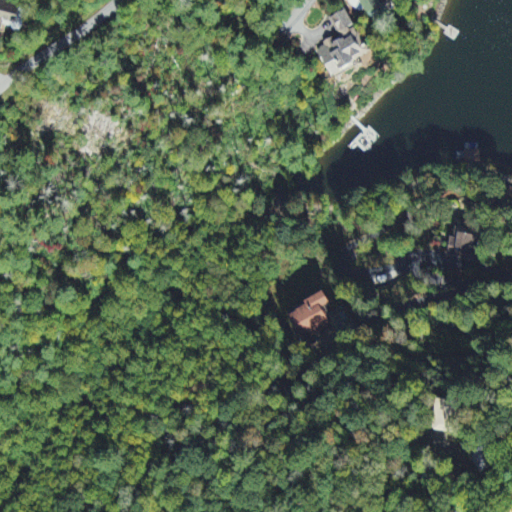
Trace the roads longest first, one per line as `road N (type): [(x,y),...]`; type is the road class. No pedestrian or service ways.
road 1 (residential): [(0,92),(115,0),(212,99),(173,139)]
road 2 (residential): [(0,309),(173,139)]
